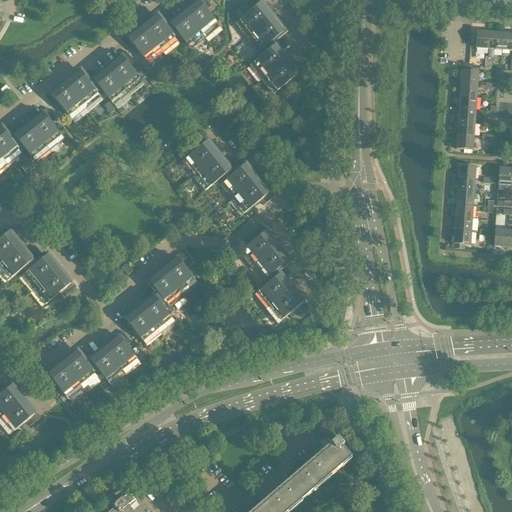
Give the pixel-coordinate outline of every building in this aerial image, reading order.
[(171,26),(167,30),(155,15),(122,42),(131,52),(135,49),(148,65),(177,42),(176,41),(180,38),(190,50),(219,27),(206,11),(211,7),(205,0),(197,0),(169,23),(171,26)] [(259,53),(259,52),(263,56),(250,66),(273,95),(289,82),(293,87),(304,78),(277,44),(274,47),(271,43),(286,31),(260,0),(255,0),(248,6),(252,11),(235,24),(259,53)] [(475,49),(489,50),(490,33),(476,32),(475,49)] [(490,33),(489,50),(488,58),(493,58),(493,50),(502,51),(503,34),(490,33)] [(502,51),(511,51),(511,34),(503,34),(502,51)] [(134,63),(125,52),(92,79),(94,82),(90,85),(78,70),(45,97),(53,108),(58,104),(71,120),(100,97),(99,96),(103,93),(113,106),(142,83),(129,66),(134,63)] [(461,71),(460,85),(478,86),(479,72),(461,71)] [(460,85),(459,98),(477,99),(478,86),(460,85)] [(6,86),(0,91),(3,95),(9,90),(8,89),(6,86)] [(459,98),(459,111),(476,112),(477,99),(459,98)] [(55,119),(46,109),(13,135),(15,139),(12,142),(0,127),(0,171),(21,154),(21,153),(24,150),(35,163),(64,139),(50,123),(55,119)] [(459,111),(458,124),(475,125),(476,112),(459,111)] [(458,124),(457,136),(474,138),(475,125),(458,124)] [(182,163),(205,191),(218,181),(221,185),(220,186),(243,215),(260,202),(263,206),(274,198),(247,164),(232,176),(229,172),(232,170),(205,136),(195,145),(198,150),(182,163)] [(474,138),(457,136),(456,150),(473,151),(474,138)] [(459,166),(458,179),(475,180),(476,167),(459,166)] [(498,186),(511,187),(511,173),(511,169),(499,169),(498,186)] [(458,179),(457,192),(474,193),(475,180),(458,179)] [(457,192),(456,205),(473,206),(474,193),(457,192)] [(456,205),(455,218),(472,219),(473,206),(456,205)] [(455,218),(454,231),(471,232),(472,219),(455,218)] [(22,276),(28,284),(46,305),(62,292),(66,297),(76,288),(49,255),(38,264),(34,267),(31,263),(35,260),(8,227),(0,232),(0,239),(1,240),(0,240),(0,272),(8,282),(19,272),(20,272),(23,276),(22,276)] [(267,285),(254,295),(278,324),(294,311),(298,316),(308,307),(282,273),(278,276),(275,272),(290,260),(263,227),(252,235),(256,240),(240,253),(263,282),(264,281),(267,285)] [(493,247),(507,248),(508,231),(495,230),(493,247)] [(471,232),(454,231),(453,245),(454,245),(454,250),(464,250),(464,245),(470,246),(471,232)] [(119,322),(128,333),(132,329),(145,345),(174,322),(164,310),(168,307),(169,307),(198,284),(184,268),(189,264),(180,253),(147,280),(159,295),(155,298),(153,295),(119,322)] [(121,269),(127,276),(133,272),(127,264),(121,269)] [(91,362),(87,365),(75,350),(42,377),(50,388),(55,384),(68,401),(97,378),(96,377),(100,374),(110,386),(139,363),(126,347),(131,343),(122,332),(89,359),(91,362)] [(30,427),(41,418),(14,385),(0,395),(0,423),(10,435),(26,422),(30,427)] [(287,511),(305,496),(350,459),(350,460),(351,459),(341,448),(344,445),(338,438),(337,438),(332,432),(324,438),(330,445),(325,449),(326,449),(327,452),(322,456),(292,482),(275,496),(264,505),(256,511),(287,511)] [(114,510),(111,511),(131,511),(132,511),(128,506),(135,501),(123,487),(112,496),(107,501),(112,507),(114,510)]
